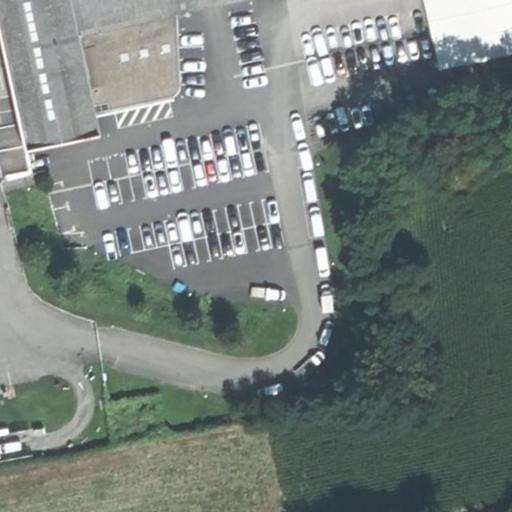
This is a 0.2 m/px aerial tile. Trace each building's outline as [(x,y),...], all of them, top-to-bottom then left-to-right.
[(0,0),(0,44),(22,150),(23,153),(96,137),(91,116),(75,38),(67,0),(0,0)] [(67,0),(75,38),(174,17),(256,0),(67,0)] [(511,0),(420,0),(436,68),(511,50),(511,0)] [(177,91),(174,17),(75,38),(91,116),(175,98),(177,91)] [(0,154),(22,150),(0,44),(0,154)] [(52,210),(57,229),(74,225),(70,206),(52,210)] [(74,225),(57,229),(65,264),(82,260),(74,225)]
